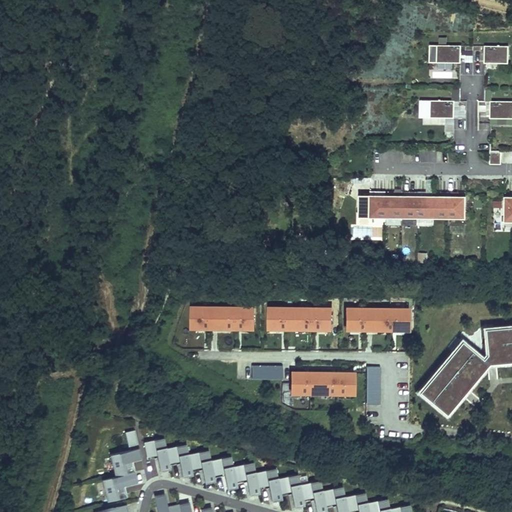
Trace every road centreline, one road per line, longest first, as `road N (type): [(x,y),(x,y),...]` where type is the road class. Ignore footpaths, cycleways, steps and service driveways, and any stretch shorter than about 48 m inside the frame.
road 1 (track): [(48,511),(83,378),(102,345),(108,281),(0,280)]
road 2 (residential): [(379,170),(511,171)]
